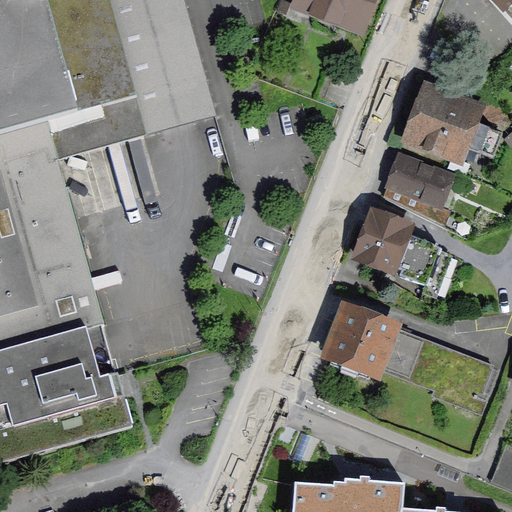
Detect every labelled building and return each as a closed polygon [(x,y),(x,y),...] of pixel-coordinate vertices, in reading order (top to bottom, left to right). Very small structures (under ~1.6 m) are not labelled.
[(0,0),(0,472),(139,433),(64,170),(223,125),(187,0),(0,0)] [(370,0),(307,0),(305,8),(361,27),(370,0)] [(511,16),(511,0),(495,0),(510,18),(511,16)] [(425,87),(404,148),(466,169),(487,107),(425,87)] [(399,158),(386,198),(419,208),(415,220),(440,228),(457,177),(399,158)] [(414,228),(373,213),(355,264),(397,279),(414,228)] [(494,372),(347,311),(326,362),(382,385),(385,378),(476,416),(494,372)] [(511,495),(511,451),(506,449),(491,487),(511,495)] [(403,511),(404,489),(335,486),(335,491),(297,489),(295,511),(403,511)]
